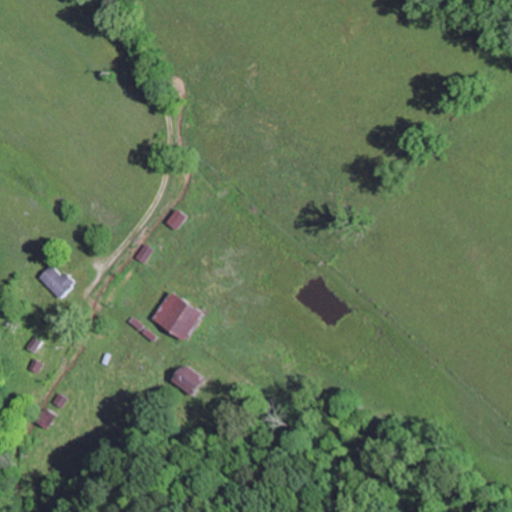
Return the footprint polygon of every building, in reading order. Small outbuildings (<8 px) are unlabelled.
[(185,230),(194,215),(184,208),(174,223),(185,230)] [(148,263),(158,249),(151,244),(141,258),(148,263)] [(46,277),(65,299),(82,283),(75,275),(71,279),(59,266),(46,277)] [(176,290),(158,320),(192,340),(210,310),(176,290)] [(210,379),(192,362),(175,380),(193,397),(210,379)] [(69,399),(61,394),(55,403),(63,408),(69,399)] [(39,423),(51,430),(60,415),(48,408),(39,423)]
